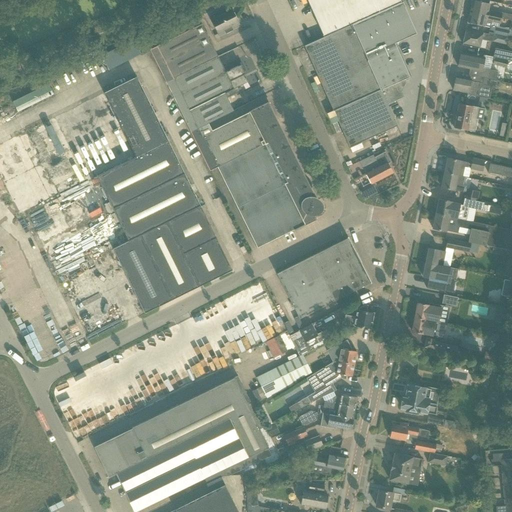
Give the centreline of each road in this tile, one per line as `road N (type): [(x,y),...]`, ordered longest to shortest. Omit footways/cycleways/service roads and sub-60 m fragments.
road 1 (unclassified): [(34,384),(357,220)]
road 2 (residential): [(346,511),(400,259),(393,215)]
road 3 (unclassified): [(357,220),(256,0)]
road 4 (unclassified): [(100,511),(34,384)]
road 5 (residential): [(425,136),(449,0)]
